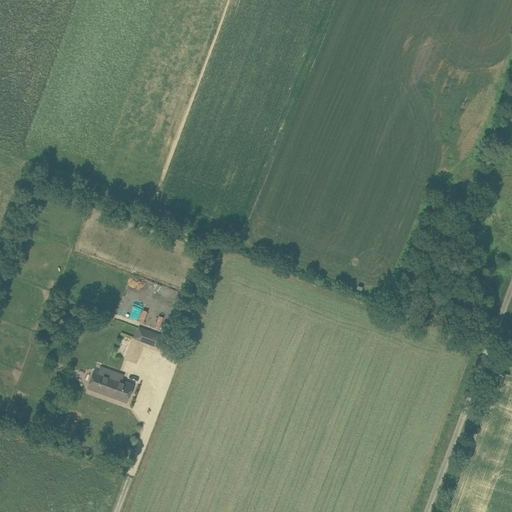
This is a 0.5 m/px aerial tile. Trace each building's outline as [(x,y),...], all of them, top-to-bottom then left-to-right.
[(127,316),(137,320),(142,307),(132,303),(127,316)] [(143,323),(148,311),(143,310),(138,321),(143,323)] [(159,315),(154,327),(158,329),(163,317),(159,315)] [(166,338),(149,332),(138,328),(134,338),(162,348),(166,338)] [(94,370),(88,388),(126,402),(133,385),(121,381),(124,374),(101,365),(99,372),(94,370)]
